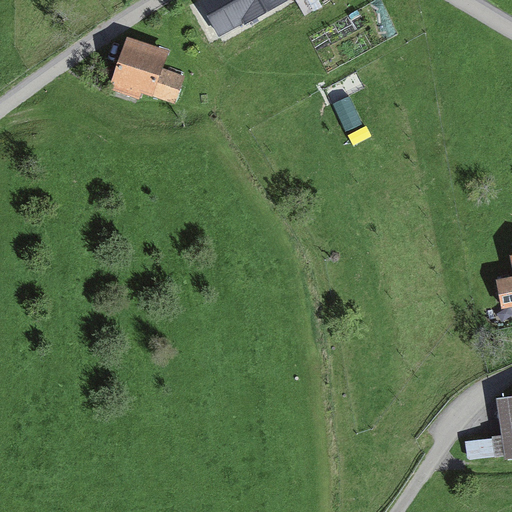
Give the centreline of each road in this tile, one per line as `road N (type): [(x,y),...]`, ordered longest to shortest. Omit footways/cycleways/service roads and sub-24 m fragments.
road 1 (unclassified): [(511,45),(436,0),(168,0),(0,122)]
road 2 (track): [(511,389),(477,406),(405,511)]
